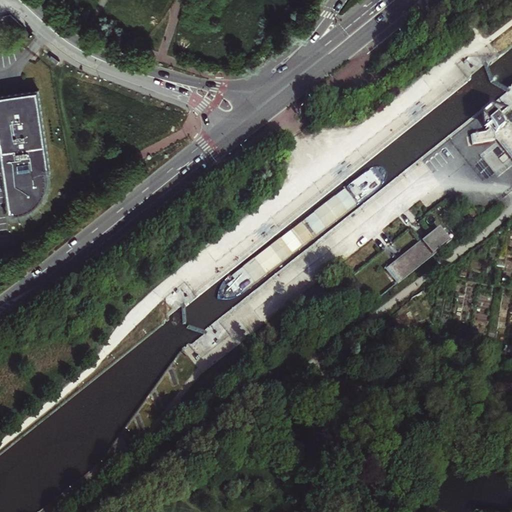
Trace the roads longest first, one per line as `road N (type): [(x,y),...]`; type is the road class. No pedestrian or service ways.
road 1 (tertiary): [(0,323),(242,136)]
road 2 (tertiary): [(222,128),(0,300)]
road 3 (track): [(51,511),(160,428),(200,363),(228,342)]
road 4 (tertiary): [(255,125),(408,0)]
road 5 (primary): [(380,0),(272,87)]
road 6 (tertiary): [(328,14),(252,79),(223,89)]
road 7 (tertiary): [(118,66),(188,96),(222,128)]
road 8 (tertiary): [(18,0),(70,45),(118,66)]
